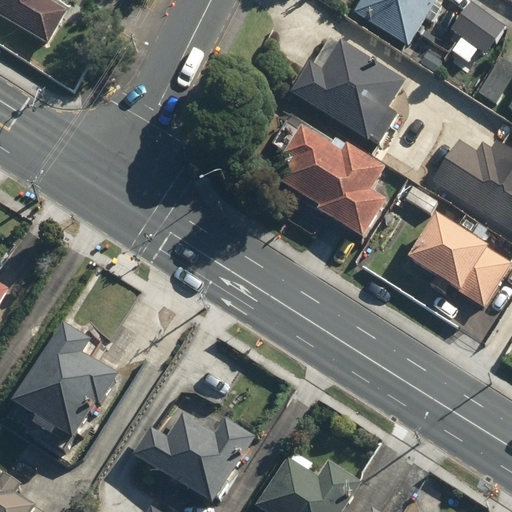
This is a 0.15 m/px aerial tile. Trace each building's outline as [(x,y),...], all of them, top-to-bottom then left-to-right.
[(0,0),(0,24),(46,53),(65,22),(46,10),(52,0),(0,0)] [(442,0),(358,0),(348,18),(407,55),(442,0)] [(480,58),(490,45),(493,47),(504,32),(468,5),(456,21),(447,35),(480,58)] [(338,48),(319,77),(306,69),(287,97),(362,147),(366,141),(380,151),(400,121),(386,111),(400,89),(338,48)] [(511,87),(498,111),(511,119),(511,87)] [(419,136),(400,123),(377,157),(397,171),(419,136)] [(287,147),(277,162),(288,169),(276,188),(316,213),(312,219),(359,248),(362,243),(384,209),(368,198),(381,178),(344,155),(341,160),(297,132),(287,147)] [(482,147),(475,156),(458,145),(431,185),(511,238),(511,156),(496,146),(491,153),(482,147)] [(485,254),(432,221),(402,268),(455,301),(485,254)] [(91,367),(102,351),(105,346),(89,336),(94,329),(77,318),(70,330),(63,326),(6,414),(27,427),(22,435),(73,467),(124,388),(91,367)] [(209,511),(211,511),(230,484),(256,444),(225,423),(227,420),(196,399),(185,416),(181,412),(162,441),(148,431),(129,460),(209,511)] [(314,481),(305,476),(311,467),(293,456),(288,465),(283,462),(252,511),(347,511),(352,504),(362,487),(324,464),(314,481)] [(0,511),(32,511),(15,499),(19,493),(0,479),(0,511)]
